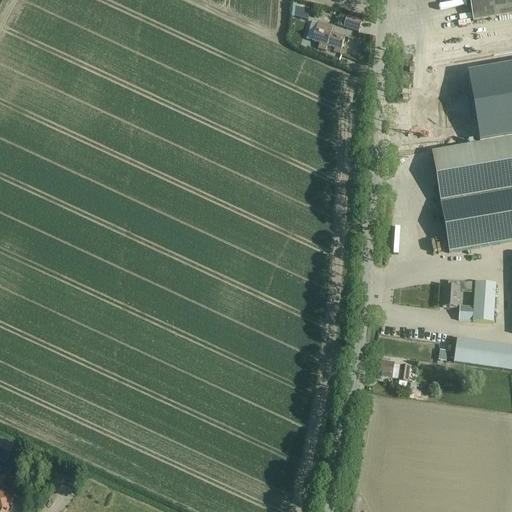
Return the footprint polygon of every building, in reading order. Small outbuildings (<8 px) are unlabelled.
[(511,0),(507,0),(470,6),(472,22),(511,15),(511,0)] [(305,15),(317,17),(319,5),(307,3),(305,15)] [(343,27),(359,32),(362,22),(346,18),(343,27)] [(340,54),(345,37),(331,33),(333,27),(317,23),(312,42),(319,44),(318,47),(326,49),(327,47),(335,49),(334,52),(340,54)] [(492,35),(458,41),(461,61),(496,55),(492,35)] [(465,128),(511,120),(511,79),(458,89),(465,128)] [(511,139),(431,154),(449,254),(511,243),(511,139)] [(425,245),(426,193),(407,192),(406,244),(425,245)] [(444,288),(442,308),(449,309),(450,310),(450,309),(457,309),(457,301),(460,302),(461,294),(461,289),(460,289),(460,283),(448,282),(448,288),(444,288)] [(459,308),(458,322),(473,323),(493,324),(496,286),(475,284),(475,295),(474,309),(459,308)] [(411,313),(409,320),(422,322),(423,315),(411,313)] [(439,321),(438,325),(451,329),(453,324),(439,321)] [(511,348),(457,340),(454,364),(511,372),(511,348)] [(441,351),(439,362),(446,362),(447,352),(441,351)] [(400,367),(393,366),(393,365),(390,364),(390,362),(382,361),(379,379),(391,381),(391,380),(398,381),(398,382),(407,383),(410,368),(400,367)] [(432,394),(432,387),(426,387),(426,382),(420,382),(419,394),(432,394)] [(0,462),(6,465),(14,446),(0,439),(0,462)] [(0,477),(0,511),(7,511),(14,499),(1,494),(7,480),(0,477)]
